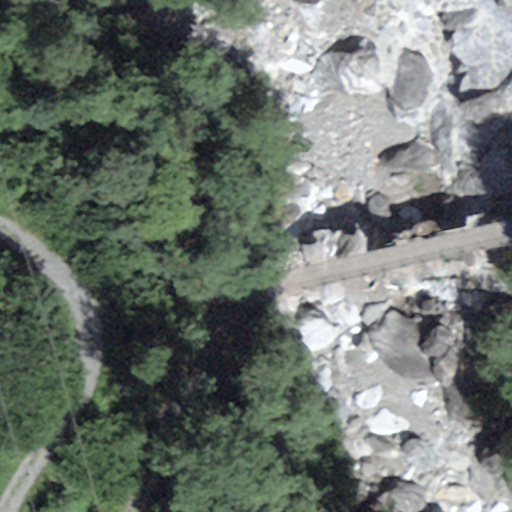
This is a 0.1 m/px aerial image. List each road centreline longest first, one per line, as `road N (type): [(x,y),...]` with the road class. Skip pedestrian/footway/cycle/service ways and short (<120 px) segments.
road 1 (track): [(135,511),(189,362),(225,314),(263,290),(511,237)]
road 2 (track): [(0,227),(70,291),(89,344),(83,389),(6,511)]
